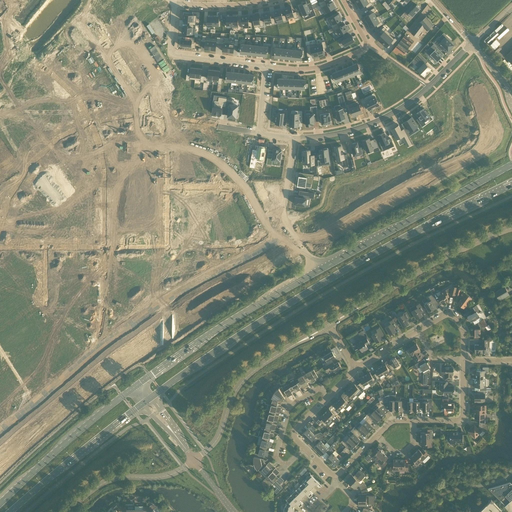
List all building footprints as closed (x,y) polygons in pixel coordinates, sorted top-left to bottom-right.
[(8,0),(6,4),(14,10),(16,7),(14,6),(17,0),(8,0)] [(58,0),(56,5),(59,6),(58,8),(56,11),(66,16),(70,10),(64,7),(67,0),(58,0)] [(366,0),(361,0),(357,3),(360,8),(365,5),(367,8),(372,5),(371,2),(369,3),(366,0)] [(146,1),(141,5),(143,8),(145,7),(148,11),(156,5),(153,1),(148,4),(146,1)] [(303,4),(299,6),(303,16),(308,14),(310,18),(316,15),(312,5),(308,6),(307,4),(306,1),(303,3),(303,4)] [(325,2),(320,5),(321,8),(323,7),(326,12),(336,7),(332,2),(327,5),(325,2)] [(412,3),(400,16),(403,19),(405,17),(407,18),(410,15),(412,17),(420,8),(417,5),(415,6),(412,3)] [(156,5),(148,11),(151,16),(149,17),(151,20),(157,16),(155,14),(160,11),(159,10),(158,7),(156,5)] [(288,7),(285,8),(288,18),(294,16),(294,19),(298,18),(296,12),(293,13),(291,6),(290,6),(288,7)] [(370,14),(364,17),(367,22),(376,17),(373,12),(376,11),(374,8),(368,11),(370,14)] [(281,9),(274,11),(276,21),(283,19),(283,22),(286,21),(285,15),(282,16),(281,9)] [(270,12),(263,13),(265,23),(271,22),(272,24),(275,24),(274,18),(271,18),(270,12)] [(256,14),(253,14),(254,25),(260,24),(260,26),(264,26),(263,20),(260,20),(259,14),(258,14),(258,13),(256,13),(256,14)] [(339,13),(330,18),(333,24),(331,25),(332,28),(338,25),(336,22),(342,19),(339,13)] [(184,14),(183,21),(190,21),(189,24),(196,25),(196,22),(193,22),(194,15),(188,15),(188,14),(186,14),(184,14)] [(248,15),(242,16),(242,26),(249,26),(249,28),(252,28),(252,21),(248,22),(248,15)] [(376,17),(367,22),(370,28),(376,25),(378,27),(383,24),(381,21),(379,23),(376,17)] [(420,22),(411,33),(417,37),(423,30),(421,28),(423,26),(424,28),(427,31),(434,25),(426,17),(420,22)] [(183,27),(182,33),(192,34),(193,28),(195,28),(196,25),(189,24),(189,27),(183,27)] [(338,25),(332,28),(334,31),(336,29),(339,35),(348,30),(348,29),(347,27),(346,27),(345,24),(339,27),(338,25)] [(381,34),(377,39),(382,43),(389,35),(384,31),(386,29),(384,27),(379,32),(381,34)] [(504,38),(498,32),(496,33),(493,30),(484,39),(492,48),(504,38)] [(203,35),(202,42),(205,42),(204,49),(210,50),(211,38),(206,38),(206,36),(203,35)] [(389,35),(382,43),(386,47),(391,42),(393,45),(397,40),(395,38),(393,40),(389,35)] [(405,35),(395,48),(398,51),(403,55),(409,48),(407,46),(412,40),(405,35)] [(352,36),(342,41),(345,47),(355,41),(352,36)] [(439,38),(435,42),(443,50),(446,48),(448,49),(449,48),(450,49),(451,49),(450,48),(454,44),(451,41),(450,40),(451,39),(448,36),(447,37),(446,37),(442,41),(439,38)] [(181,40),(180,46),(191,47),(192,43),(194,43),(194,38),(190,37),(190,40),(185,40),(181,40)] [(211,38),(210,50),(216,50),(216,43),(220,44),(221,38),(217,37),(217,39),(211,38)] [(221,38),(220,44),(223,44),(222,51),(228,52),(229,40),(224,40),(224,38),(221,38)] [(229,40),(228,52),(233,52),(234,45),(238,46),(238,40),(235,39),(235,41),(229,40)] [(322,44),(316,46),(319,56),(322,56),(322,55),(325,54),(323,48),(326,47),(325,41),(322,42),(322,44)] [(429,49),(425,52),(429,56),(430,55),(436,60),(434,61),(434,62),(439,57),(440,58),(442,57),(443,56),(442,55),(443,54),(433,44),(430,47),(429,48),(429,49)] [(310,45),(307,46),(308,52),(311,51),(313,57),(319,56),(316,46),(310,47),(310,45)] [(419,53),(412,61),(414,63),(416,61),(420,65),(418,67),(416,68),(424,76),(426,73),(427,74),(428,72),(428,71),(430,69),(425,64),(427,61),(419,53)] [(357,63),(352,65),(356,74),(361,72),(357,63)] [(352,65),(347,67),(351,76),(356,74),(352,65)] [(186,74),(186,80),(189,81),(189,79),(195,80),(196,68),(191,67),(190,74),(186,74)] [(347,67),(342,70),(346,78),(351,76),(347,67)] [(196,68),(195,80),(200,80),(200,82),(204,82),(204,76),(201,76),(202,69),(196,68)] [(204,76),(204,82),(207,83),(207,81),(213,82),(214,70),(208,69),(208,76),(204,76)] [(214,70),(213,82),(218,82),(218,84),(222,84),(222,78),(219,78),(220,71),(214,70)] [(342,70),(337,72),(341,80),(346,78),(342,70)] [(337,72),(332,74),(335,82),(341,80),(337,72)] [(31,80),(27,86),(32,89),(33,88),(37,90),(44,80),(40,78),(39,79),(37,77),(34,82),(31,80)] [(11,87),(7,93),(18,99),(21,94),(11,87)] [(46,99),(36,109),(39,112),(56,95),(54,92),(48,87),(42,95),(46,99)] [(335,110),(338,121),(339,122),(342,121),(342,120),(345,119),(343,109),(347,107),(343,95),(338,97),(340,105),(341,109),(335,110)] [(213,107),(212,114),(216,114),(216,115),(216,114),(218,115),(221,115),(222,106),(225,107),(227,98),(219,97),(218,101),(214,100),(213,107)] [(365,98),(361,100),(365,109),(368,108),(369,111),(373,109),(375,108),(376,108),(375,107),(379,105),(378,101),(377,100),(376,99),(377,99),(376,99),(375,97),(366,101),(365,98)] [(225,107),(225,108),(229,109),(228,115),(228,116),(228,117),(231,117),(236,118),(238,106),(232,105),(233,99),(227,98),(225,107)] [(360,105),(350,108),(353,117),(358,116),(358,115),(359,114),(359,115),(364,113),(362,107),(361,108),(360,105)] [(311,114),(305,114),(306,126),(311,125),(315,124),(314,122),(314,115),(317,115),(316,106),(310,107),(310,110),(311,114)] [(244,107),(242,119),(242,120),(247,121),(247,120),(250,120),(251,116),(252,116),(252,113),(252,108),(244,107)] [(417,113),(417,114),(419,118),(417,120),(422,127),(425,124),(423,122),(431,117),(431,116),(430,116),(429,116),(428,114),(428,113),(427,112),(426,112),(427,111),(426,111),(425,110),(426,110),(425,110),(424,108),(421,110),(417,113),(417,112),(417,113)] [(290,119),(289,126),(294,126),(295,126),(295,124),(302,124),(302,110),(301,110),(301,111),(298,110),(298,114),(294,114),(290,114),(290,118),(291,118),(291,119),(290,119)] [(275,112),(274,121),(275,121),(275,120),(276,120),(275,124),(283,125),(284,113),(281,113),(280,112),(280,113),(276,112),(275,112)] [(329,113),(320,114),(322,124),(331,123),(329,113)] [(407,125),(403,127),(404,128),(409,137),(409,136),(409,135),(416,131),(415,128),(417,127),(412,117),(407,120),(408,121),(405,122),(407,125)] [(398,125),(391,129),(395,138),(396,140),(402,137),(407,146),(412,143),(413,144),(409,137),(404,128),(404,129),(401,130),(398,125)] [(384,132),(377,135),(377,136),(378,135),(380,141),(379,142),(383,151),(394,146),(390,138),(387,139),(384,133),(384,132)] [(364,144),(363,145),(364,149),(366,148),(367,152),(373,150),(373,149),(378,147),(376,140),(370,142),(370,141),(369,138),(363,141),(364,144)] [(352,146),(349,147),(352,156),(362,153),(361,148),(359,148),(357,143),(356,143),(352,144),(353,144),(351,145),(352,146)] [(335,147),(334,147),(335,152),(334,152),(334,153),(335,153),(335,155),(336,158),(336,160),(341,159),(342,163),(343,167),(348,166),(349,166),(347,154),(343,155),(343,154),(344,154),(344,153),(343,153),(343,151),(342,151),(341,146),(335,148),(335,147)] [(252,149),(250,167),(255,168),(256,162),(263,163),(265,148),(258,147),(258,151),(256,151),(256,150),(252,149)] [(321,160),(318,160),(318,166),(322,166),(321,162),(329,161),(328,148),(323,148),(323,149),(320,150),(320,154),(319,154),(320,154),(320,156),(320,157),(321,160)] [(268,155),(266,164),(272,165),(272,161),(280,162),(280,161),(280,158),(281,159),(282,154),(281,153),(281,150),(274,149),(273,151),(273,156),(268,155)] [(310,151),(302,151),(303,162),(307,162),(307,165),(308,165),(314,165),(314,155),(310,156),(310,151)] [(297,185),(297,186),(305,187),(306,183),(312,184),(313,180),(319,181),(319,177),(314,176),(309,175),(309,174),(302,173),(301,178),(299,178),(298,181),(297,181),(297,182),(298,182),(298,185),(297,185)] [(295,197),(294,203),(295,203),(294,204),(298,205),(298,206),(301,206),(302,205),(304,206),(305,206),(307,198),(310,198),(314,199),(314,193),(300,191),(299,195),(302,196),(301,198),(295,197)] [(455,295),(456,295),(457,288),(452,286),(451,289),(449,288),(445,290),(440,293),(441,294),(438,296),(442,304),(448,300),(447,298),(449,296),(447,293),(449,291),(450,291),(449,294),(455,295)] [(494,292),(499,301),(509,295),(504,287),(494,292)] [(457,303),(464,308),(470,301),(467,298),(468,296),(465,293),(465,294),(463,292),(460,296),(462,297),(457,303)] [(427,308),(429,312),(431,310),(431,311),(436,308),(434,304),(437,303),(432,294),(426,298),(428,302),(424,304),(427,308)] [(423,316),(421,313),(424,311),(419,304),(416,306),(417,308),(412,311),(416,319),(423,316)] [(482,320),(484,319),(486,318),(481,311),(480,311),(476,305),(469,309),(472,314),(467,316),(468,318),(469,321),(470,321),(471,322),(480,317),(482,320)] [(409,324),(408,321),(411,319),(406,312),(403,314),(397,318),(403,327),(409,324)] [(475,329),(475,336),(480,337),(480,336),(484,335),(484,329),(486,328),(485,327),(487,325),(484,319),(482,320),(477,323),(480,327),(480,329),(475,329)] [(397,327),(397,326),(393,320),(389,321),(391,324),(385,327),(390,335),(396,332),(394,329),(397,327)] [(378,332),(372,335),(376,343),(383,340),(381,337),(384,335),(379,327),(376,329),(378,332)] [(366,337),(360,340),(358,338),(354,341),(359,348),(360,348),(362,352),(368,348),(367,346),(370,344),(366,337)] [(488,347),(488,339),(481,339),(481,340),(481,345),(475,345),(475,354),(486,354),(486,347),(488,347)] [(408,349),(416,362),(423,358),(419,352),(420,351),(416,344),(408,349)] [(330,361),(332,359),(335,357),(335,356),(335,355),(334,353),(333,353),(332,352),(324,357),(326,360),(324,362),(325,364),(323,365),(324,367),(333,362),(333,361),(331,363),(330,361)] [(392,364),(389,365),(392,370),(395,369),(394,368),(399,365),(395,357),(390,360),(392,364)] [(427,385),(427,379),(428,372),(430,371),(428,368),(430,367),(427,362),(426,363),(426,362),(424,359),(415,365),(416,367),(417,369),(420,367),(424,373),(423,378),(423,385),(427,385)] [(333,362),(324,367),(327,372),(332,369),(334,371),(335,373),(339,371),(338,369),(341,367),(340,365),(341,364),(339,362),(338,362),(335,364),(333,362)] [(384,374),(387,372),(389,376),(394,373),(392,370),(389,365),(387,367),(385,363),(380,366),(384,374)] [(384,374),(380,366),(375,369),(377,373),(374,374),(378,380),(378,381),(381,379),(379,377),(384,374)] [(446,368),(442,368),(442,373),(442,375),(445,375),(445,380),(452,380),(452,375),(453,375),(453,374),(454,374),(454,373),(453,373),(453,372),(454,372),(454,371),(453,371),(453,367),(449,367),(446,367),(446,368)] [(489,372),(489,368),(483,368),(482,371),(476,371),(476,375),(476,377),(476,379),(484,379),(485,379),(485,372),(489,372)] [(317,376),(318,378),(319,378),(314,369),(310,371),(311,371),(306,374),(311,383),(314,381),(316,380),(315,378),(317,376)] [(311,383),(306,374),(304,371),(301,373),(303,376),(298,379),(303,387),(306,386),(307,386),(306,385),(308,384),(307,382),(309,381),(311,383)] [(364,375),(369,383),(370,385),(378,380),(374,374),(372,376),(370,372),(364,375)] [(361,382),(358,384),(363,389),(365,387),(364,386),(369,383),(364,375),(359,378),(361,382)] [(290,383),(295,392),(298,390),(299,390),(300,389),(299,387),(302,385),(303,387),(298,379),(295,380),(295,381),(290,383)] [(479,391),(484,391),(486,391),(486,380),(484,380),(484,379),(476,379),(475,379),(475,382),(475,387),(479,387),(479,391)] [(446,394),(454,394),(454,386),(447,386),(447,382),(440,382),(440,391),(446,391),(446,394)] [(295,392),(290,383),(287,385),(283,388),(282,387),(288,397),(291,395),(293,394),(291,392),(294,390),(295,392)] [(363,389),(358,384),(356,386),(354,384),(350,388),(356,394),(360,390),(361,391),(363,389)] [(273,392),(285,400),(284,399),(285,398),(284,397),(286,395),(287,397),(288,397),(282,387),(279,389),(277,390),(276,391),(274,392),(273,392)] [(348,395),(346,397),(351,401),(353,399),(352,398),(356,394),(350,388),(345,392),(348,395)] [(484,394),(484,391),(479,391),(478,391),(478,394),(475,394),(475,402),(485,402),(485,394),(484,394)] [(285,401),(285,400),(273,392),(274,393),(273,394),(272,396),(272,398),(269,397),(267,400),(268,401),(281,404),(280,403),(281,401),(283,401),(283,400),(285,401)] [(395,411),(396,411),(396,401),(396,395),(389,395),(381,398),(384,406),(387,405),(388,407),(389,407),(389,408),(390,408),(390,411),(393,411),(395,411)] [(337,401),(343,407),(346,409),(352,403),(351,401),(346,397),(344,399),(341,396),(337,401)] [(371,409),(374,411),(381,418),(382,418),(383,417),(383,416),(385,414),(380,409),(381,407),(382,407),(384,406),(381,398),(381,397),(378,398),(379,401),(380,402),(376,403),(371,409)] [(402,406),(405,406),(405,399),(405,398),(400,398),(400,401),(396,401),(396,411),(398,411),(402,411),(402,406)] [(409,399),(405,399),(405,406),(405,407),(408,407),(408,412),(411,412),(413,412),(414,412),(413,398),(409,398),(409,399)] [(413,398),(414,412),(416,412),(420,412),(420,407),(423,407),(423,399),(418,399),(418,398),(413,398)] [(423,399),(423,407),(423,412),(426,412),(429,412),(429,407),(432,407),(432,399),(427,399),(423,399)] [(444,405),(444,413),(448,413),(448,412),(454,412),(454,403),(448,403),(448,400),(442,400),(442,405),(444,405)] [(270,410),(280,413),(281,407),(277,406),(278,403),(281,404),(268,401),(268,404),(271,405),(270,410)] [(336,408),(334,410),(338,414),(340,412),(339,411),(343,407),(337,401),(333,405),(336,408)] [(479,423),(485,424),(485,419),(485,410),(486,410),(486,405),(476,405),(476,410),(475,410),(475,419),(479,419),(479,423)] [(280,413),(270,410),(266,409),(265,413),(269,414),(268,419),(267,419),(277,422),(279,416),(275,415),(276,412),(279,413),(280,413)] [(329,409),(325,413),(331,419),(335,415),(336,416),(338,414),(334,410),(332,412),(329,409)] [(365,416),(367,417),(372,422),(371,421),(373,419),(377,423),(379,420),(379,421),(381,419),(380,419),(381,418),(374,411),(371,414),(369,412),(365,416)] [(331,419),(325,413),(320,417),(326,423),(324,425),(325,427),(328,424),(327,423),(331,419)] [(362,425),(369,432),(369,431),(370,432),(371,430),(373,428),(370,424),(372,422),(367,417),(365,419),(366,421),(362,425)] [(265,428),(275,430),(276,425),(272,424),(273,421),(277,422),(267,419),(266,422),(267,422),(265,428)] [(359,422),(353,429),(359,435),(361,433),(365,436),(367,434),(369,433),(368,432),(369,432),(362,425),(359,422)] [(489,424),(486,424),(485,424),(479,423),(478,428),(474,425),(468,431),(475,438),(479,434),(481,436),(482,436),(484,433),(485,432),(487,432),(489,424)] [(263,436),(272,439),(274,433),(270,432),(271,429),(275,430),(265,428),(260,427),(258,435),(263,436)] [(309,427),(308,429),(302,434),(304,436),(304,437),(305,439),(312,432),(313,431),(309,427)] [(351,436),(349,438),(356,444),(357,444),(357,445),(359,443),(358,443),(360,440),(357,437),(359,435),(353,429),(349,433),(351,436)] [(421,432),(421,438),(432,438),(432,429),(424,429),(424,432),(421,432)] [(315,442),(319,437),(322,434),(320,433),(314,435),(312,432),(305,439),(307,441),(308,441),(310,442),(313,439),(315,442)] [(462,443),(462,434),(462,432),(450,432),(450,434),(447,434),(447,437),(446,437),(446,441),(450,441),(450,444),(455,444),(455,443),(462,443)] [(272,439),(263,436),(262,440),(261,445),(260,445),(270,448),(272,442),(268,441),(269,438),(272,439)] [(316,449),(318,451),(324,445),(320,441),(322,439),(319,437),(315,442),(317,444),(314,447),(316,448),(316,449)] [(356,444),(349,438),(346,441),(344,439),(341,442),(346,447),(348,445),(352,449),(354,447),(355,447),(356,445),(356,444)] [(424,444),(424,447),(432,447),(432,438),(421,438),(421,444),(424,444)] [(327,442),(324,445),(318,451),(320,453),(321,453),(322,455),(325,452),(327,454),(332,449),(333,448),(331,446),(330,446),(327,442)] [(255,453),(268,457),(269,451),(265,450),(266,447),(270,448),(260,445),(259,448),(260,448),(258,454),(255,453)] [(336,457),(339,454),(335,451),(334,452),(332,449),(327,454),(329,456),(326,459),(328,460),(328,461),(330,463),(336,457)] [(365,458),(368,461),(372,457),(376,461),(384,453),(379,449),(377,452),(375,450),(370,455),(369,454),(365,458)] [(414,453),(422,461),(429,455),(423,449),(421,452),(419,449),(414,453)] [(252,464),(267,460),(264,460),(264,459),(263,459),(264,456),(268,457),(255,453),(254,456),(253,459),(254,461),(254,463),(252,463),(252,464)] [(382,468),(388,462),(385,460),(388,458),(384,453),(376,461),(382,468)] [(419,466),(418,465),(422,461),(414,453),(410,458),(413,460),(410,462),(414,466),(414,467),(416,470),(419,466)] [(336,457),(330,463),(332,465),(333,465),(334,467),(340,461),(336,457)] [(267,460),(252,464),(253,464),(254,463),(255,466),(256,467),(257,469),(260,472),(269,462),(267,465),(264,462),(265,462),(264,461),(267,460)] [(393,463),(390,463),(390,471),(399,471),(399,460),(393,460),(393,463)] [(399,460),(399,471),(408,471),(408,463),(405,463),(405,460),(399,460)] [(268,475),(275,468),(272,471),(270,469),(273,466),(269,462),(260,472),(263,475),(266,473),(268,476),(268,475)] [(275,481),(279,477),(277,475),(279,472),(275,468),(268,475),(272,479),(274,482),(275,481)] [(350,485),(362,473),(360,470),(353,476),(350,473),(345,477),(347,480),(346,481),(349,483),(348,484),(350,485)] [(362,473),(350,485),(352,487),(355,489),(358,486),(359,487),(362,493),(368,490),(367,487),(365,485),(361,480),(365,476),(362,473)] [(321,486),(311,475),(309,477),(307,477),(306,478),(306,479),(306,480),(313,487),(316,484),(319,488),(321,486)] [(284,481),(279,477),(275,481),(280,485),(283,482),(284,481)] [(303,483),(301,485),(311,496),(313,494),(310,490),(313,487),(306,480),(305,481),(304,480),(302,482),(303,483)] [(505,507),(508,504),(511,499),(511,483),(511,484),(510,482),(488,489),(505,506),(504,506),(505,507)] [(296,489),(296,490),(303,497),(306,494),(309,497),(311,496),(301,485),(299,487),(297,487),(296,488),(296,489)] [(300,500),(303,497),(296,490),(295,491),(294,490),(292,492),(293,493),(291,495),(301,505),(303,504),(300,500)] [(286,500),(288,502),(293,507),(296,504),(299,507),(301,505),(291,495),(289,497),(287,496),(286,498),(286,499),(286,500)] [(499,511),(502,509),(501,510),(492,500),(480,511),(499,511)] [(283,511),(298,511),(299,511),(294,511),(294,507),(293,507),(288,502),(286,504),(286,505),(286,506),(285,507),(284,510),(283,511)]
